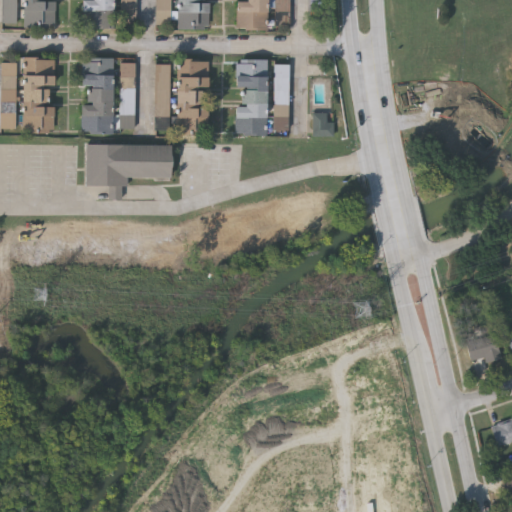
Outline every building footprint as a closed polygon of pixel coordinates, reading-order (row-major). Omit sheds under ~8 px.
[(24,27),(24,0),(55,0),(55,28),(24,27)] [(116,0),(116,8),(116,28),(83,28),(83,0),(116,0)] [(178,29),(178,0),(207,0),(207,29),(178,29)] [(268,0),(269,17),(269,30),(237,30),(237,0),(268,0)] [(22,132),(24,58),(55,59),(54,86),(52,86),(51,133),(22,132)] [(82,132),(82,58),(113,58),(112,133),(82,132)] [(206,134),(176,134),(177,59),(207,60),(206,134)] [(267,135),(235,135),(235,60),(267,60),(267,129),(267,135)] [(120,132),(136,132),(137,66),(121,65),(120,132)] [(170,67),(141,67),(141,76),(154,76),(154,132),(169,133),(170,67)] [(314,137),(328,137),(328,116),(314,116),(314,137)] [(170,144),(170,177),(127,177),(126,185),(120,185),(120,199),(107,199),(107,185),(85,185),(86,143),(170,144)] [(471,360),(465,343),(495,333),(502,358),(487,362),(485,356),(471,360)] [(511,441),(497,446),(491,425),(511,419),(511,441)]
